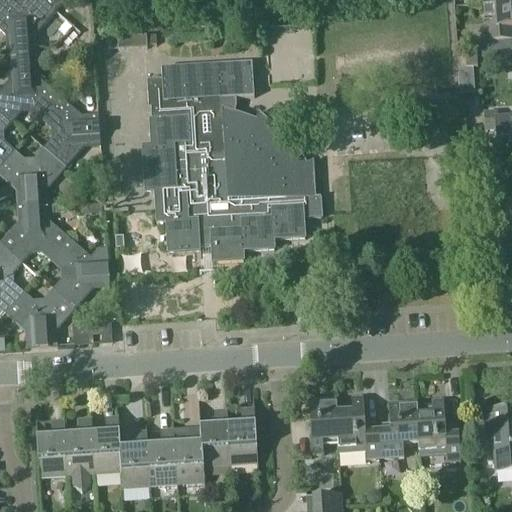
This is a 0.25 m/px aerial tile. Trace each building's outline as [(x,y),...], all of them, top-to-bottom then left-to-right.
[(37,36),(56,14),(39,0),(27,0),(23,5),(13,6),(6,0),(1,0),(0,1),(0,31),(6,37),(8,60),(38,58),(37,36)] [(39,0),(56,14),(68,0),(39,0)] [(511,4),(494,6),(484,6),(485,17),(495,17),(496,30),(485,31),(486,43),(490,43),(511,41),(511,4)] [(145,39),(118,40),(118,53),(145,52),(145,39)] [(486,43),(476,44),(477,60),(491,59),(490,43),(486,43)] [(466,70),(473,69),(477,69),(475,55),(465,56),(466,70)] [(41,122),(61,99),(40,81),(38,58),(8,60),(9,83),(0,93),(0,112),(13,124),(21,115),(32,114),(41,122)] [(152,147),(142,148),(143,163),(144,195),(154,194),(156,226),(165,225),(167,257),(200,255),(200,250),(211,249),(212,266),(244,264),(243,255),(274,253),(274,244),(305,242),(304,222),(322,221),(321,200),(316,200),(314,164),(307,166),(291,134),(286,139),(259,115),(256,122),(251,120),(235,114),(236,110),(236,101),(254,100),(252,66),(219,68),(161,71),(162,81),(147,82),(148,113),(150,113),(150,123),(152,147)] [(473,69),(466,70),(458,71),(459,93),(475,93),(473,69)] [(43,150),(66,170),(84,149),(100,148),(100,143),(99,118),(83,119),(61,99),(41,122),(51,130),(51,141),(43,150)] [(4,134),(13,124),(0,112),(0,168),(14,153),(6,146),(4,134)] [(511,154),(511,120),(497,122),(497,113),(483,114),(485,134),(495,133),(496,156),(511,154)] [(47,192),(66,170),(43,150),(33,162),(24,162),(14,153),(0,168),(0,178),(16,193),(18,209),(48,207),(47,192)] [(433,246),(432,210),(394,212),(394,206),(419,205),(417,153),(388,154),(390,187),(343,189),(344,225),(396,222),(398,248),(433,246)] [(51,264),(71,241),(49,222),(48,207),(18,209),(19,224),(0,245),(0,246),(22,265),(30,257),(43,257),(51,264)] [(122,239),(114,239),(114,252),(123,251),(122,239)] [(53,292),(75,312),(93,291),(110,290),(108,259),(92,260),(71,241),(51,264),(60,273),(61,283),(53,292)] [(13,276),(22,265),(0,246),(0,313),(4,317),(24,295),(14,287),(13,276)] [(56,333),(75,312),(53,292),(45,302),(33,304),(24,295),(4,317),(26,336),(27,351),(57,349),(56,333)] [(381,462),(378,428),(366,428),(364,401),(352,401),(353,415),(338,416),(339,444),(340,457),(366,455),(367,463),(381,462)] [(339,444),(338,416),(337,402),(310,404),(313,458),(325,457),(325,445),(339,444)] [(418,418),(419,446),(420,459),(448,457),(448,463),(460,462),(457,431),(446,432),(444,404),(432,405),(432,409),(418,410),(418,418)] [(418,418),(418,410),(418,406),(389,408),(391,427),(378,428),(381,462),(405,460),(405,447),(419,446),(418,418)] [(229,424),(231,468),(258,467),(254,411),(242,412),(242,423),(229,424)] [(231,468),(229,424),(228,413),(215,414),(216,425),(201,426),(202,432),(204,470),(231,468)] [(511,413),(484,416),(486,439),(494,439),(496,464),(497,475),(511,473),(511,413)] [(122,476),(120,447),(118,421),(105,422),(106,432),(91,433),(94,478),(122,476)] [(94,478),(91,433),(91,423),(78,424),(79,434),(65,435),(68,480),(94,478)] [(68,480),(65,435),(64,424),(51,425),(51,436),(37,437),(40,482),(68,480)] [(205,486),(204,470),(202,432),(189,433),(189,443),(174,444),(177,488),(205,486)] [(177,488),(174,444),(174,433),(161,434),(162,445),(147,446),(150,490),(177,488)] [(150,490),(147,446),(146,435),(133,436),(134,446),(120,447),(122,476),(123,492),(150,490)] [(307,499),(307,511),(314,511),(343,510),(342,497),(307,499)]
